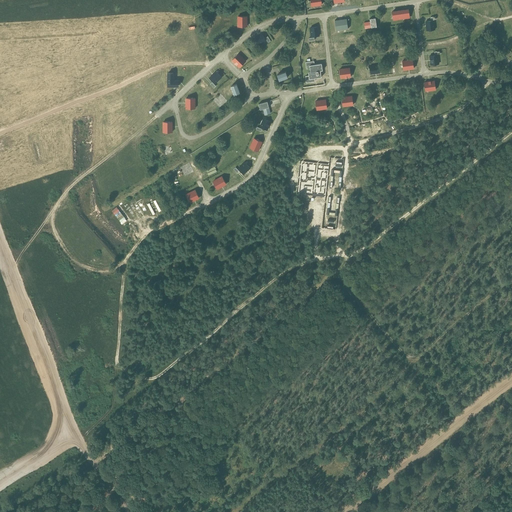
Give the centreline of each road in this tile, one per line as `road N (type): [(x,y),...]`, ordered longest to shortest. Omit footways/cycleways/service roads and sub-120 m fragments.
road 1 (track): [(181,216),(104,271),(72,260),(52,225),(55,205),(76,181),(156,116)]
road 2 (track): [(511,133),(353,257),(306,262)]
road 3 (track): [(306,262),(153,378),(116,364)]
road 4 (track): [(211,63),(163,66),(0,133)]
road 5 (track): [(80,441),(0,235)]
road 6 (track): [(346,511),(511,378)]
